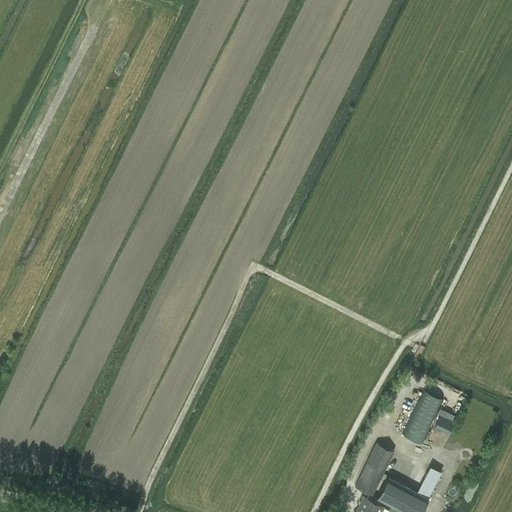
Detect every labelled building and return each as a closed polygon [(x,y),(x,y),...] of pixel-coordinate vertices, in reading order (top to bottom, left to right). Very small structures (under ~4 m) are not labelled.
[(423,389),(402,434),(422,443),(443,399),(423,389)] [(448,434),(454,421),(440,415),(434,427),(448,434)] [(381,476),(384,478),(386,474),(383,473),(394,450),(376,442),(356,486),(373,494),(381,476)] [(427,496),(440,471),(430,466),(417,491),(389,476),(388,476),(386,474),(384,478),(387,479),(377,497),(406,511),(419,511),(428,496),(427,496)] [(363,495),(354,511),(381,511),(385,506),(363,495)]
